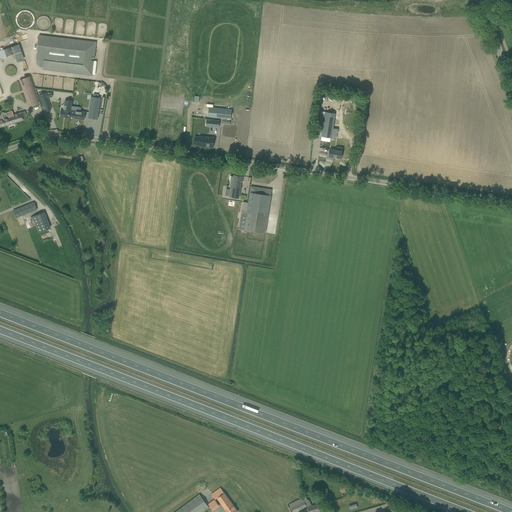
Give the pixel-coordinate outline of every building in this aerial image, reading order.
[(43,70),(91,76),(95,43),(66,40),(67,38),(40,35),(37,59),(36,61),(37,63),(37,64),(38,65),(39,66),(41,67),(43,67),(43,70)] [(0,58),(15,54),(17,62),(24,60),(20,44),(0,49),(0,58)] [(32,104),(32,105),(38,103),(29,77),(20,80),(28,105),(32,104)] [(46,92),(38,95),(42,106),(50,104),(46,92)] [(91,96),(89,112),(98,114),(100,98),(91,96)] [(60,117),(84,120),(85,112),(71,110),(71,106),(72,101),(65,100),(64,110),(61,110),(60,117)] [(209,107),(208,117),(216,118),(231,119),(232,109),(217,108),(209,107)] [(0,127),(27,119),(24,111),(13,115),(12,111),(5,113),(4,113),(3,112),(1,113),(2,114),(0,115),(0,127)] [(322,137),(332,138),(334,123),(324,122),(322,137)] [(199,146),(213,147),(214,138),(209,137),(200,136),(199,137),(195,137),(194,144),(199,145),(199,146)] [(329,156),(341,158),(343,148),(336,147),(336,150),(330,149),(329,156)] [(229,196),(239,198),(242,176),(234,175),(234,176),(230,176),(229,181),(231,181),(229,196)] [(243,202),(239,229),(265,233),(272,190),(251,186),(248,203),(243,202)] [(13,210),(16,218),(37,210),(34,202),(13,210)] [(33,220),(38,233),(50,228),(44,212),(32,217),(30,218),(31,221),(33,220)] [(217,498),(227,511),(236,511),(238,511),(220,488),(211,495),(215,500),(217,498)] [(175,511),(202,511),(209,508),(199,494),(175,511)] [(305,496),(289,504),(292,511),(294,511),(305,506),(308,507),(308,509),(308,511),(314,511),(319,511),(318,506),(317,504),(312,506),(309,500),(307,499),(305,496)]
